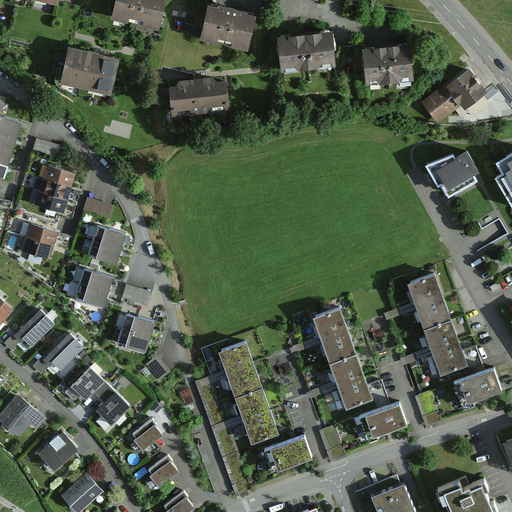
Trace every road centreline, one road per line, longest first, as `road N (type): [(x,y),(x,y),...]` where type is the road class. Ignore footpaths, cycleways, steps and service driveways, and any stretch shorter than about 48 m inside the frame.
road 1 (residential): [(0,81),(35,105),(123,198),(166,294),(186,367)]
road 2 (residential): [(0,355),(83,429),(138,511)]
road 3 (residential): [(511,345),(414,172)]
road 4 (residential): [(331,476),(511,414)]
